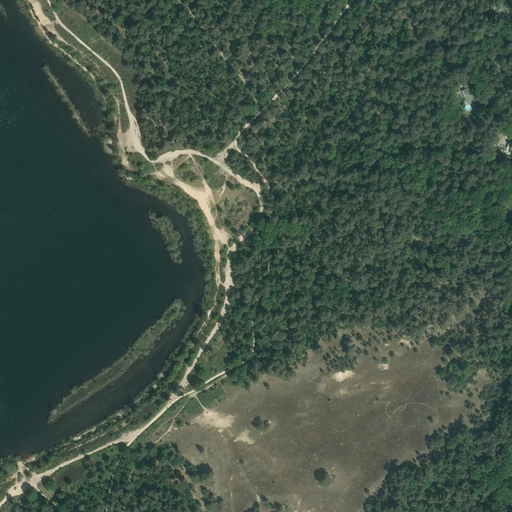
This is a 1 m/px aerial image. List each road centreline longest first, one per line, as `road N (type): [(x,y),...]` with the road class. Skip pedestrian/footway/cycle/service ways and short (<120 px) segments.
road 1 (unknown): [(120,511),(157,430),(193,394),(265,363),(276,328),(279,245),(304,214),(264,156),(380,0)]
road 2 (track): [(284,89),(314,107),(380,121),(442,156),(484,162),(503,193)]
road 3 (track): [(158,415),(28,482)]
